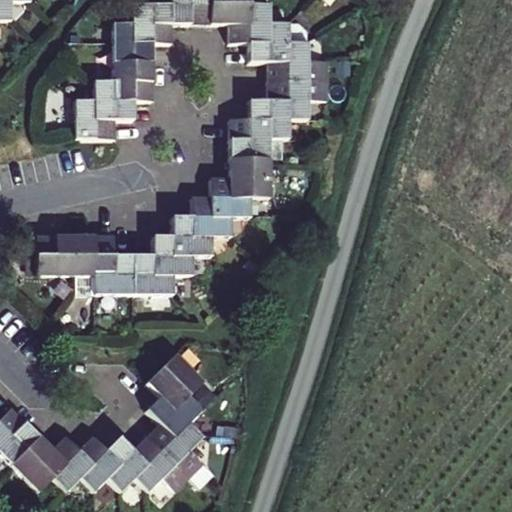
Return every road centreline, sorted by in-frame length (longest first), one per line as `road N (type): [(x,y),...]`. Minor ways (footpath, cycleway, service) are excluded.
road 1 (unclassified): [(423,0),(257,511)]
road 2 (residential): [(0,204),(141,170),(200,84)]
